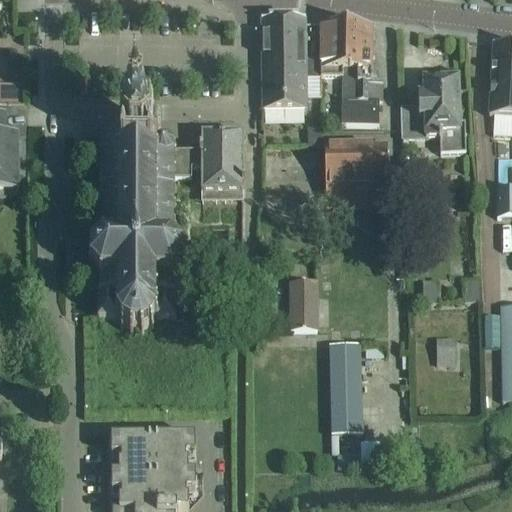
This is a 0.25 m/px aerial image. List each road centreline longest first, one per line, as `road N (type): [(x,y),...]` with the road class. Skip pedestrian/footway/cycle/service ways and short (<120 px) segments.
road 1 (residential): [(68,398),(65,345),(46,300),(59,107)]
road 2 (residential): [(244,0),(241,109),(59,107)]
